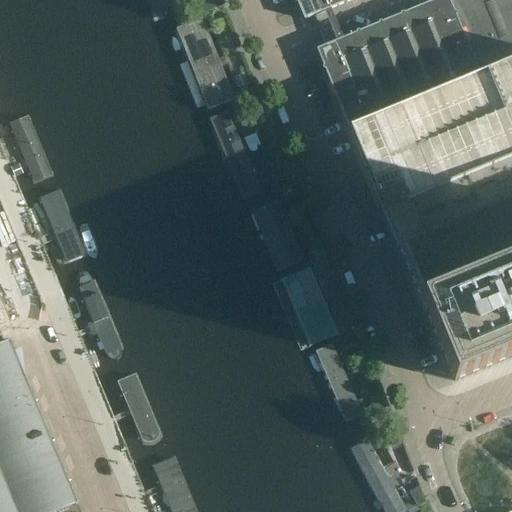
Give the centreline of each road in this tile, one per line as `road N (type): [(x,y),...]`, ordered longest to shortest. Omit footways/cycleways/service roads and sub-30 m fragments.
road 1 (unclassified): [(431,426),(251,0)]
road 2 (unclassified): [(103,511),(27,329)]
